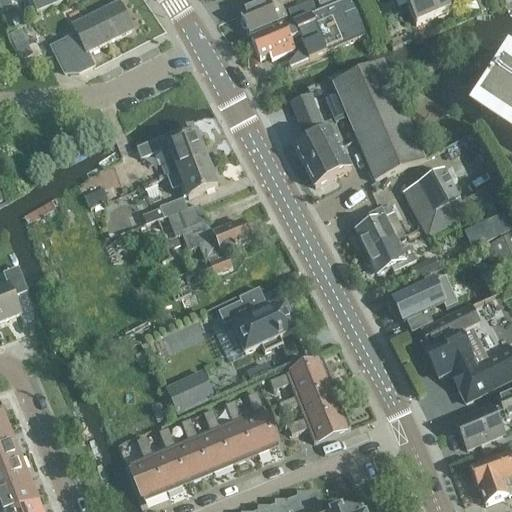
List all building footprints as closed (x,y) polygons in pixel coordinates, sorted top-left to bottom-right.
[(7,0),(0,0),(0,8),(1,11),(11,8),(7,0)] [(31,0),(38,16),(78,0),(31,0)] [(263,0),(267,9),(262,7),(256,9),(255,12),(240,18),(241,21),(239,23),(241,29),(245,30),(248,37),(284,22),(277,4),(287,0),(315,0),(319,10),(346,0),(263,0)] [(250,44),(258,63),(266,59),(268,64),(293,54),(289,46),(305,39),(314,62),(370,38),(354,0),(250,44)] [(401,0),(406,10),(429,0),(401,0)] [(429,0),(406,10),(414,29),(449,14),(442,0),(429,0)] [(316,14),(312,5),(288,13),(291,23),(316,14)] [(94,68),(88,55),(133,33),(121,7),(75,29),(79,38),(53,50),(66,77),(81,75),(94,68)] [(27,45),(17,50),(22,61),(33,56),(27,45)] [(338,97),(329,100),(338,122),(347,119),(375,183),(425,161),(392,85),(383,64),(333,86),(338,97)] [(511,71),(503,65),(477,104),(511,127),(511,71)] [(311,98),(291,106),(303,137),(323,129),(311,98)] [(197,140),(193,130),(138,152),(142,163),(161,155),(171,180),(208,164),(198,140),(197,140)] [(301,169),(337,152),(327,132),(291,150),(301,169)] [(337,152),(301,169),(311,189),(346,171),(337,152)] [(208,164),(171,180),(169,180),(174,192),(184,189),(189,201),(219,190),(208,164)] [(403,197),(425,240),(465,220),(442,177),(403,197)] [(104,194),(85,201),(89,210),(107,203),(104,194)] [(160,212),(161,213),(164,222),(187,213),(183,203),(160,212)] [(153,231),(142,235),(149,253),(157,250),(162,262),(172,258),(171,253),(167,244),(177,240),(186,237),(192,253),(202,249),(210,269),(169,284),(177,304),(192,298),(189,289),(205,283),(207,287),(208,290),(217,286),(214,279),(232,272),(226,254),(250,245),(243,227),(211,239),(199,210),(152,229),(153,231)] [(364,232),(354,236),(364,258),(394,244),(383,223),(393,218),(390,211),(382,214),(381,213),(360,224),(364,232)] [(472,253),(511,234),(511,212),(463,236),(472,253)] [(146,228),(164,222),(161,213),(143,220),(146,228)] [(511,239),(485,252),(493,270),(511,261),(511,239)] [(121,240),(106,246),(112,261),(126,255),(121,240)] [(180,249),(177,240),(167,244),(171,253),(180,249)] [(394,244),(364,258),(375,280),(390,273),(393,278),(406,271),(416,267),(408,250),(399,255),(394,244)] [(440,271),(435,261),(413,272),(419,282),(440,271)] [(28,295),(18,270),(3,275),(7,286),(0,288),(0,323),(19,316),(13,300),(28,295)] [(446,281),(394,305),(404,327),(429,315),(444,309),(446,313),(459,307),(446,281)] [(242,304),(219,315),(224,327),(234,323),(238,331),(234,333),(245,357),(262,349),(265,356),(283,348),(280,341),(296,333),(295,330),(297,327),(294,320),(290,319),(285,309),(271,316),(266,307),(248,315),(242,304)] [(429,347),(422,351),(439,383),(449,378),(464,407),(511,383),(511,353),(486,366),(478,349),(471,335),(480,330),(470,311),(423,334),(429,347)] [(172,316),(109,345),(116,357),(178,330),(172,316)] [(428,316),(407,326),(412,335),(433,326),(428,316)] [(173,350),(192,345),(188,331),(169,336),(173,350)] [(144,355),(135,359),(140,371),(149,367),(144,355)] [(295,402),(332,387),(323,364),(285,379),(286,379),(269,386),(273,395),(289,388),(295,401),(295,402)] [(266,367),(246,375),(251,386),(270,377),(266,367)] [(202,375),(166,392),(177,416),(213,399),(202,375)] [(304,424),(341,409),(332,387),(295,402),(295,401),(278,408),(282,417),(298,411),(304,424)] [(455,427),(467,454),(504,438),(498,424),(505,421),(506,423),(511,420),(511,396),(497,403),(499,408),(492,411),(492,410),(455,427)] [(240,423),(256,460),(279,450),(263,413),(257,397),(247,401),(254,417),(241,422),(240,423)] [(218,432),(233,469),(256,460),(240,423),(241,422),(234,406),(225,410),(232,426),(219,431),(218,432)] [(313,447),(350,432),(341,409),(304,424),(287,430),(291,440),(307,433),(313,447)] [(196,441),(211,478),(233,469),(218,432),(219,431),(212,415),(203,419),(209,435),(196,441)] [(174,450),(189,487),(211,478),(196,441),(190,424),(180,428),(187,444),(174,450)] [(167,496),(189,487),(174,450),(167,433),(158,437),(165,453),(152,459),(151,459),(167,496)] [(7,437),(0,439),(0,465),(20,457),(14,443),(10,444),(7,437)] [(151,459),(152,459),(145,442),(136,446),(143,462),(128,468),(143,506),(167,496),(151,459)] [(511,496),(511,454),(509,455),(510,457),(468,473),(476,494),(478,494),(483,509),(507,501),(507,498),(511,496)] [(20,457),(0,465),(0,491),(25,482),(22,474),(26,472),(20,457)] [(25,482),(0,491),(0,511),(13,511),(38,503),(32,487),(28,489),(25,482)] [(360,511),(358,511),(321,511),(322,496),(319,496),(297,497),(297,501),(287,504),(275,505),(275,509),(271,511),(258,511),(360,511)] [(41,511),(38,503),(13,511),(41,511)]
